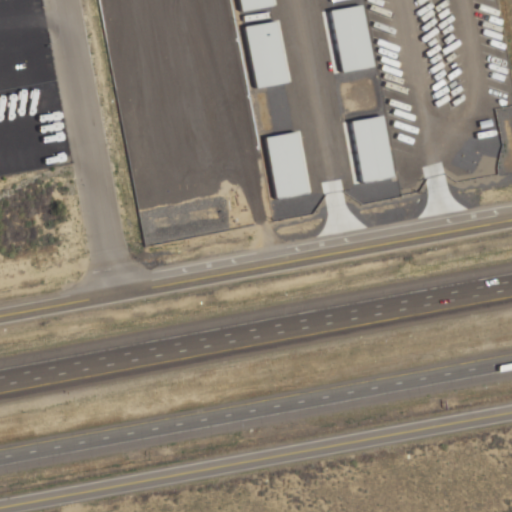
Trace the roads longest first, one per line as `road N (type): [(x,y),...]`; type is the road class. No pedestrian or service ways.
road 1 (tertiary): [(511,209),(0,309)]
road 2 (motorway): [(511,278),(0,376)]
road 3 (tertiary): [(511,408),(0,502)]
road 4 (motorway): [(0,455),(511,362)]
